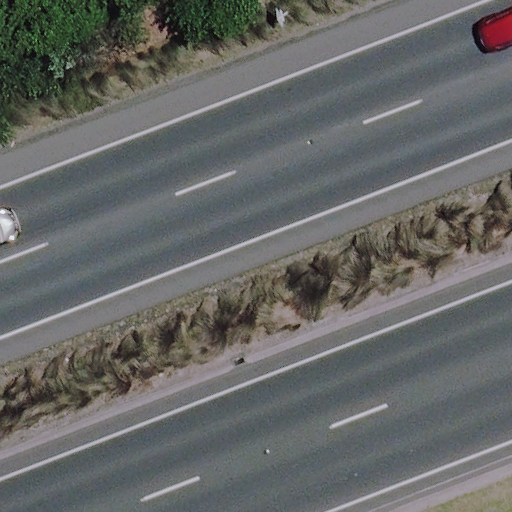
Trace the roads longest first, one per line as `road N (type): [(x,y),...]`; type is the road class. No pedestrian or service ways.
road 1 (primary): [(0,268),(511,72)]
road 2 (primary): [(511,364),(132,511)]
